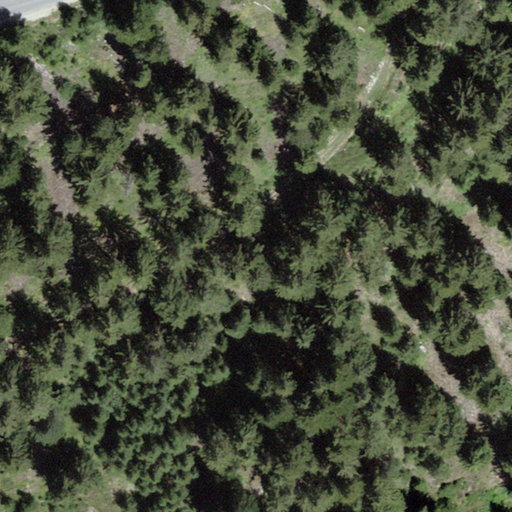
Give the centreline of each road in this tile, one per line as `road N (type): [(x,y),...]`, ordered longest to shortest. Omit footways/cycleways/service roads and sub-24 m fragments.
road 1 (track): [(0,357),(27,332),(165,269),(330,154),(373,97),(395,47),(398,0)]
road 2 (track): [(330,154),(368,141),(511,8)]
